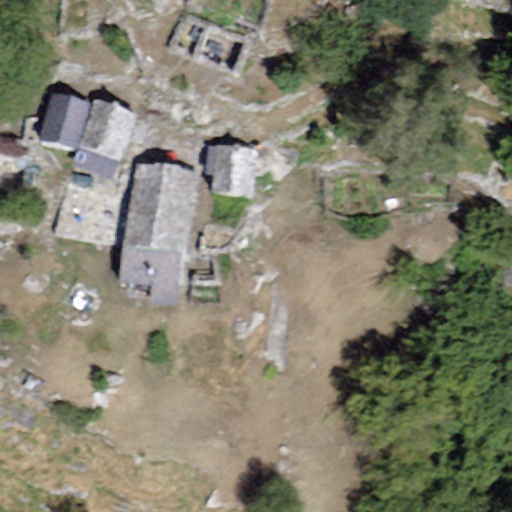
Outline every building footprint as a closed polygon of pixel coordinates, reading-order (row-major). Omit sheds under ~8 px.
[(87,104),(50,94),(38,141),(75,151),(87,104)] [(136,114),(94,100),(78,148),(72,168),(110,180),(116,160),(120,162),(136,114)] [(254,150),(206,147),(204,177),(211,178),(210,195),(251,198),(254,150)] [(195,171),(135,164),(120,248),(180,256),(195,171)] [(177,307),(180,256),(120,248),(117,284),(148,286),(147,305),(177,307)]
